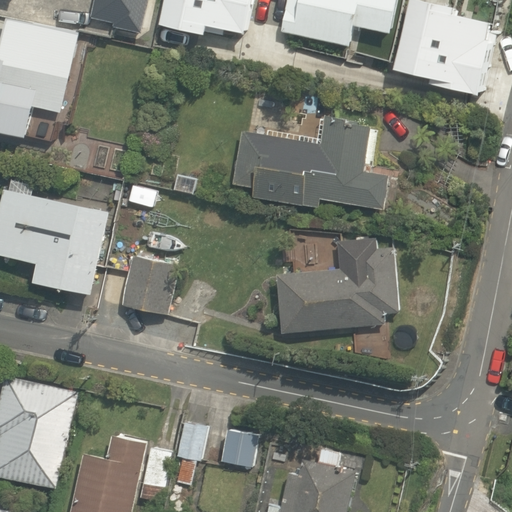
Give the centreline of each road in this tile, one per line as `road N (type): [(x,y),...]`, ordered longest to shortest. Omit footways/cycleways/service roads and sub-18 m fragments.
road 1 (residential): [(453,413),(414,419),(0,329)]
road 2 (residential): [(453,413),(477,392),(511,210)]
